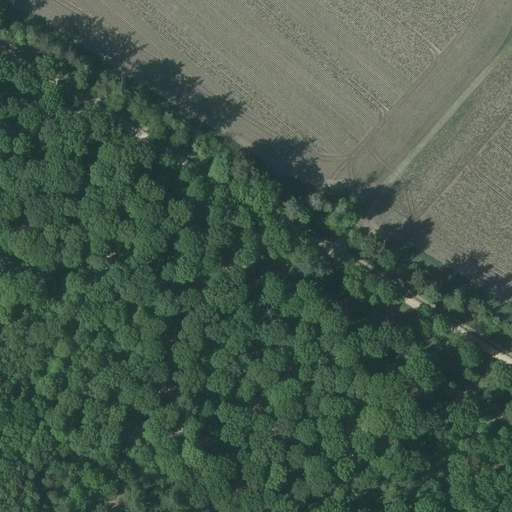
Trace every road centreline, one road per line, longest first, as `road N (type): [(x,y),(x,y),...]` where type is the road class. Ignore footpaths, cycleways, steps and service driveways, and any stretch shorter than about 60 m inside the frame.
road 1 (unclassified): [(0,47),(511,364)]
road 2 (track): [(106,511),(329,250)]
